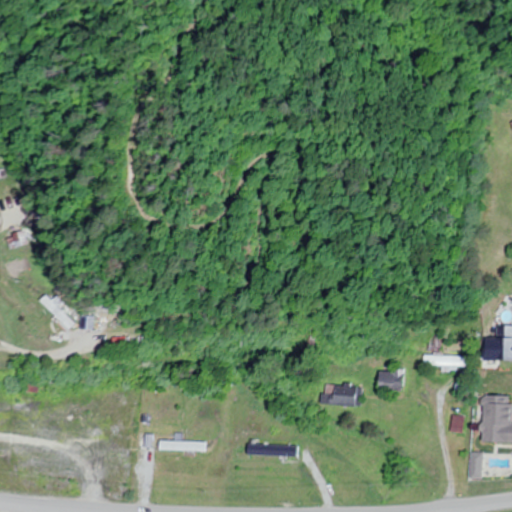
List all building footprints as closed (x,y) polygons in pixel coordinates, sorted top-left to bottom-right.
[(4,185),(4,198),(15,199),(15,186),(4,185)] [(37,299),(62,330),(69,324),(44,294),(37,299)] [(511,326),(495,326),(495,338),(484,338),(484,361),(511,361),(511,326)] [(440,366),(440,372),(465,372),(465,356),(421,356),(421,366),(440,366)] [(377,392),(402,392),(402,368),(377,368),(377,392)] [(321,404),(359,408),(361,388),(323,384),(321,404)] [(511,443),(511,397),(483,397),(483,443),(511,443)] [(208,452),(208,442),(161,442),(161,452),(208,452)] [(302,457),(302,445),(252,445),(252,457),(302,457)]
